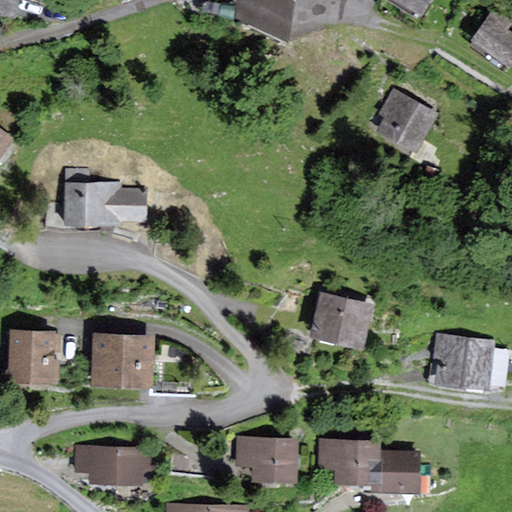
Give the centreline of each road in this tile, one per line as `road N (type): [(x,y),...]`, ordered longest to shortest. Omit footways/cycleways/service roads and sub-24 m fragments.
road 1 (residential): [(0,454),(33,429),(68,421),(209,417),(261,407),(276,383),(273,368),(176,278),(0,235)]
road 2 (residential): [(0,49),(160,0)]
